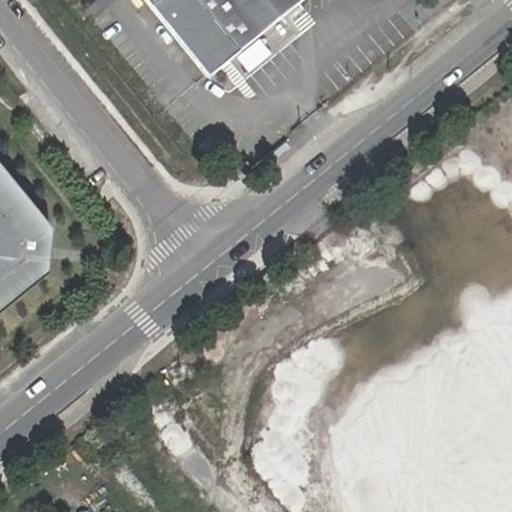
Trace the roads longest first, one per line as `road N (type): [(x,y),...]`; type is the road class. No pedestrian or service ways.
road 1 (tertiary): [(511,19),(207,267)]
road 2 (residential): [(207,267),(0,7)]
road 3 (tertiary): [(207,267),(0,434)]
